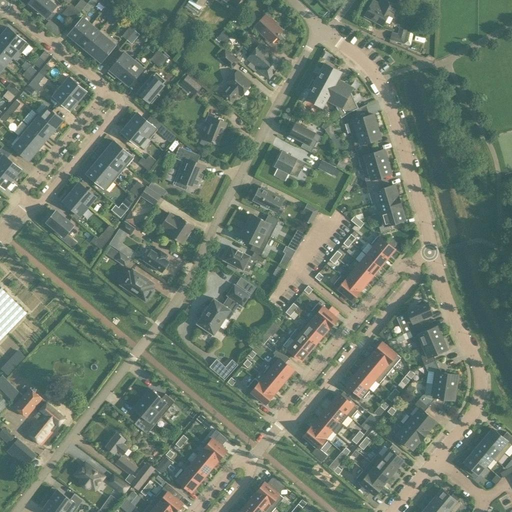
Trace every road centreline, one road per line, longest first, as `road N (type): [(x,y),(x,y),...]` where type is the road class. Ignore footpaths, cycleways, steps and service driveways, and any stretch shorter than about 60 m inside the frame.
road 1 (residential): [(15,511),(183,291),(322,23)]
road 2 (residential): [(322,23),(373,74),(385,98),(430,248)]
road 3 (residential): [(430,248),(480,387),(473,409),(433,460)]
road 4 (residential): [(416,260),(415,276),(301,414),(281,421)]
road 5 (residential): [(281,421),(285,402),(416,260)]
road 6 (residential): [(27,205),(42,204),(124,104),(108,90)]
road 7 (residential): [(108,90),(25,191),(27,205)]
road 8 (residential): [(108,90),(1,4)]
